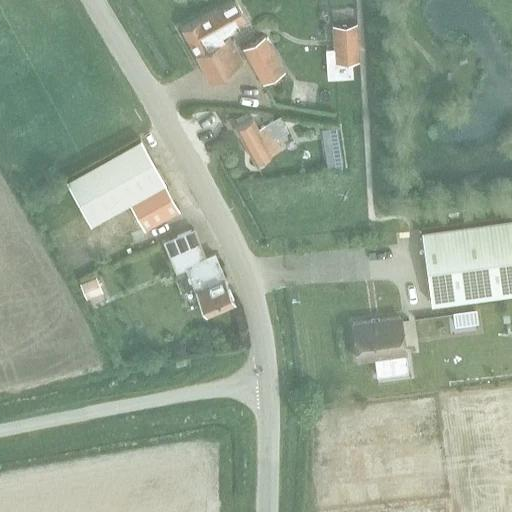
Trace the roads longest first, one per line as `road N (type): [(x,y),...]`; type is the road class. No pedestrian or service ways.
road 1 (tertiary): [(274,378),(250,279),(90,0)]
road 2 (unclassified): [(0,430),(274,378)]
road 3 (tertiary): [(270,511),(274,378)]
